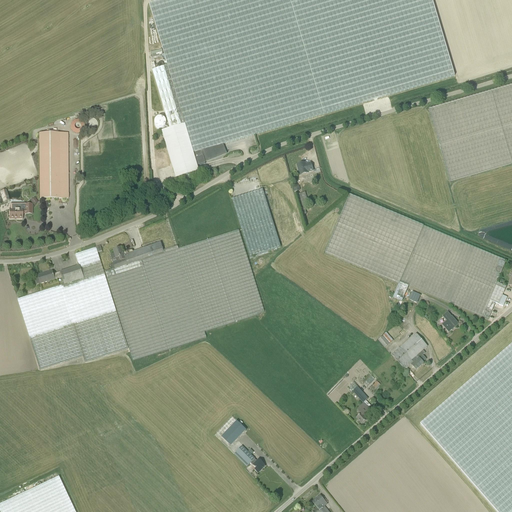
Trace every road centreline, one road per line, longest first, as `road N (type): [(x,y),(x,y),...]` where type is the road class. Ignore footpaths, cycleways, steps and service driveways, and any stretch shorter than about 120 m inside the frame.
road 1 (unclassified): [(0,261),(63,252),(165,211),(300,138),(511,76)]
road 2 (unclassified): [(278,511),(511,308)]
